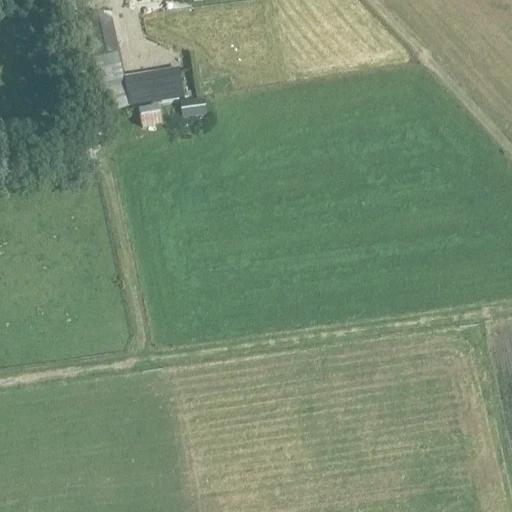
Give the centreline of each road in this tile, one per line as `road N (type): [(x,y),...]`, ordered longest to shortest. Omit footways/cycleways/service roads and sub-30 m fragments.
road 1 (track): [(511,309),(0,381)]
road 2 (track): [(511,156),(366,0)]
